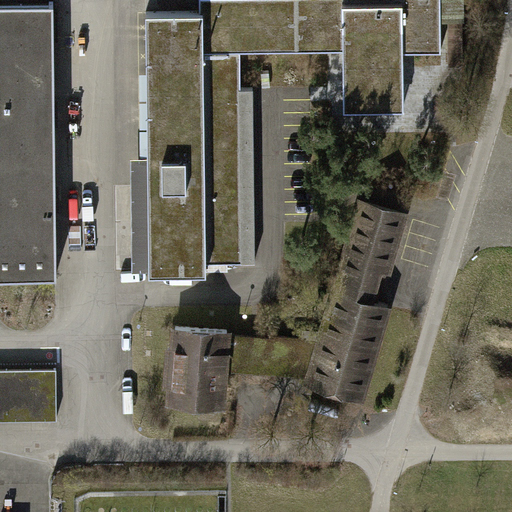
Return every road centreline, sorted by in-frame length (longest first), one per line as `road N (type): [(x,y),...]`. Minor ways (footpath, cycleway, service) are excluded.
road 1 (unclassified): [(393,448),(133,449),(99,432),(100,348),(0,348)]
road 2 (unclassified): [(511,29),(393,448)]
